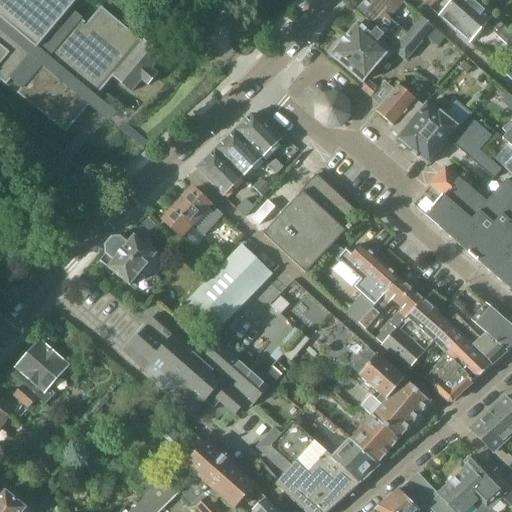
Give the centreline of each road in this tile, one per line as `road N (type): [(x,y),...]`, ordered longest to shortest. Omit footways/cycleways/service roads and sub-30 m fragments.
road 1 (residential): [(511,307),(404,213),(401,187),(351,142),(322,141),(259,80)]
road 2 (residential): [(348,511),(511,365)]
road 3 (tertiary): [(109,211),(259,80)]
road 4 (unclassified): [(0,122),(109,211)]
road 5 (tertiary): [(28,301),(109,211)]
